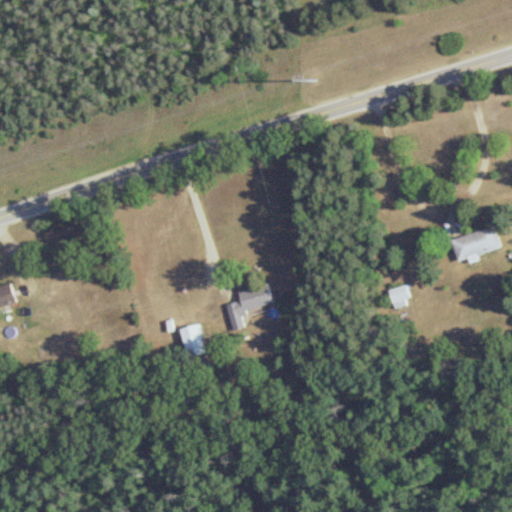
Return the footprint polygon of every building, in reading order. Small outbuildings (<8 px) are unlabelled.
[(503,252),(496,227),(452,241),(460,265),(503,252)] [(235,331),(250,327),(246,311),(273,304),(268,284),(239,292),(242,302),(228,305),(235,331)] [(389,297),(400,309),(413,297),(402,285),(389,297)] [(0,310),(17,306),(12,287),(0,289),(0,310)] [(209,353),(199,324),(181,331),(190,359),(209,353)]
